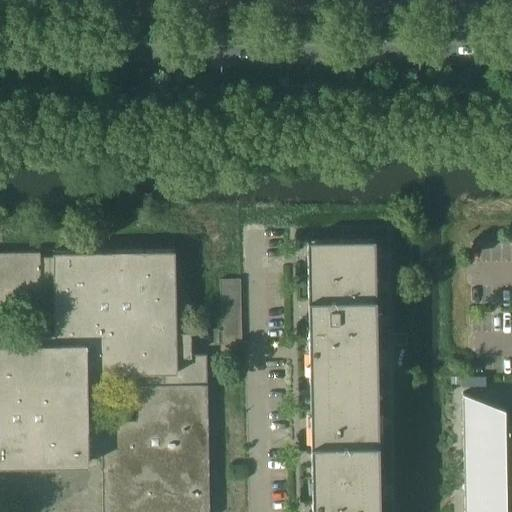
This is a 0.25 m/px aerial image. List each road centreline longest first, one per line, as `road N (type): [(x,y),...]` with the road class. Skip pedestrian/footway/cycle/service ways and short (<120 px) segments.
road 1 (tertiary): [(0,97),(511,99)]
road 2 (tertiary): [(511,50),(0,51)]
road 3 (unclassified): [(258,511),(252,226)]
